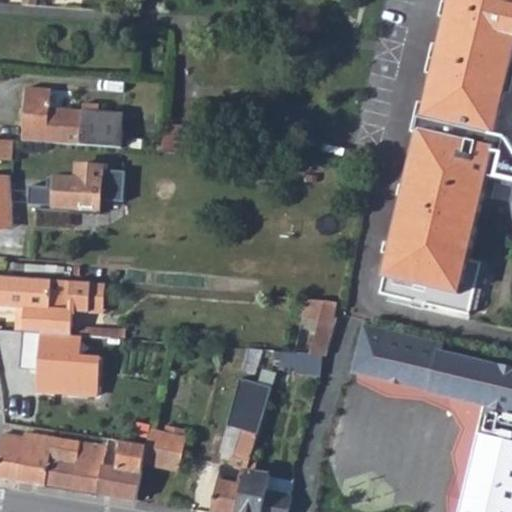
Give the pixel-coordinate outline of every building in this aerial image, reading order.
[(511,0),(453,0),(423,123),(427,124),(381,295),(469,316),(482,265),(469,260),(491,175),(511,179),(511,0)] [(31,86),(29,107),(53,109),(57,109),(58,89),(31,86)] [(87,111),(104,112),(105,104),(88,102),(87,111)] [(53,109),(29,107),(27,140),(52,141),(53,109)] [(138,127),(139,115),(104,112),(87,111),(57,109),(53,109),(52,141),(126,148),(127,126),(138,127)] [(18,139),(0,137),(0,155),(18,156),(18,139)] [(31,187),(30,205),(74,208),(74,212),(99,214),(100,200),(125,202),(126,173),(103,171),(103,167),(78,166),(77,181),(49,179),(48,188),(31,187)] [(0,270),(0,299),(22,301),(20,330),(37,331),(68,333),(70,306),(72,276),(0,270)] [(72,276),(70,306),(82,306),(89,307),(90,277),(72,276)] [(90,277),(89,307),(104,308),(106,278),(90,277)] [(322,353),(339,298),(300,295),(295,312),(304,314),(294,351),(322,353)] [(511,367),(442,350),(445,339),(365,320),(353,370),(359,371),(384,378),(485,402),(511,408),(511,367)] [(68,333),(37,331),(34,392),(97,396),(99,354),(77,353),(77,336),(68,333)] [(384,378),(359,371),(359,384),(387,399),(425,401),(451,414),(462,430),(452,457),(458,475),(449,497),(449,511),(459,511),(485,402),(384,378)] [(272,394),(243,388),(229,436),(243,439),(237,466),(231,464),(228,478),(221,477),(215,511),(223,511),(242,511),(251,468),(272,394)] [(511,511),(511,408),(485,402),(459,511),(511,511)] [(190,429),(154,423),(150,444),(147,458),(184,464),(190,429)] [(28,437),(23,476),(38,479),(53,481),(59,436),(29,431),(28,437)] [(28,437),(6,434),(0,469),(0,472),(11,474),(23,476),(28,437)] [(59,436),(53,481),(66,484),(78,486),(85,440),(59,436)] [(147,458),(150,444),(113,437),(112,444),(105,490),(123,494),(140,497),(147,458)] [(85,440),(78,486),(105,490),(112,444),(85,440)] [(287,511),(290,476),(251,468),(242,511),(287,511)]
